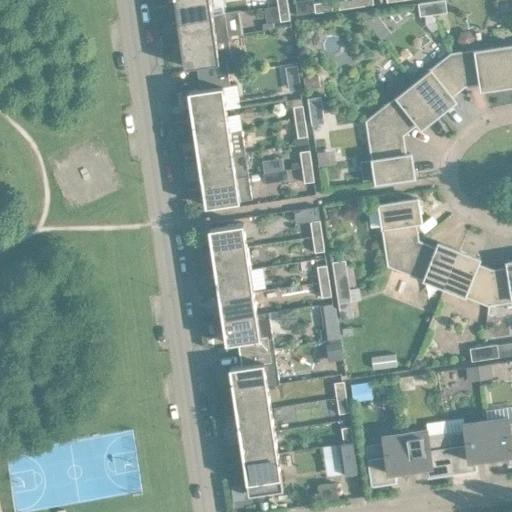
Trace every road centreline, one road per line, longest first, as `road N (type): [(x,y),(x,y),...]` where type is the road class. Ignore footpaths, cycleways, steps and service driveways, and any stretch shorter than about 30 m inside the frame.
road 1 (tertiary): [(204,511),(129,0)]
road 2 (residential): [(330,511),(511,485)]
road 3 (residential): [(511,222),(493,223),(448,180),(454,149),(483,119),(511,112)]
